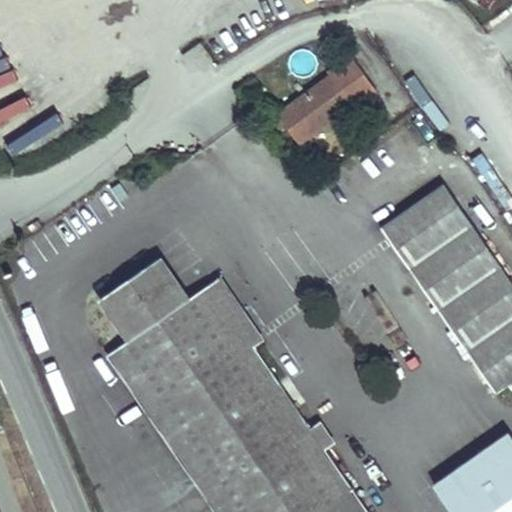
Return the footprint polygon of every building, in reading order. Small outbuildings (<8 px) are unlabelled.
[(366,66),(314,108),(330,127),(353,108),(360,116),(388,92),(391,97),(411,80),(383,46),(363,62),(366,66)] [(511,279),(444,183),(381,226),(497,392),(511,383),(511,381),(511,279)] [(27,228),(31,233),(41,226),(37,220),(27,228)] [(186,300),(191,296),(163,255),(157,259),(186,300)] [(157,259),(105,295),(133,336),(128,340),(107,354),(216,511),(369,511),(326,449),(311,427),(254,346),(225,303),(191,296),(186,300),(157,259)] [(225,303),(254,346),(265,339),(222,275),(191,296),(225,303)] [(128,340),(133,336),(105,295),(100,299),(128,340)] [(311,427),(326,449),(336,442),(321,420),(311,427)] [(453,511),(511,511),(511,434),(509,431),(434,484),(453,511)]
